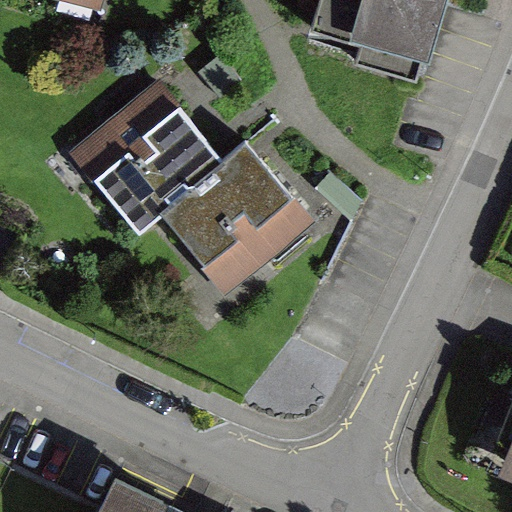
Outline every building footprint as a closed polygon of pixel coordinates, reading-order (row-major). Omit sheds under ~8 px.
[(91,70),(92,62),(106,0),(0,0),(0,25),(38,37),(36,53),(91,70)] [(329,0),(317,42),(365,56),(359,74),(407,88),(412,72),(422,75),(441,12),(449,14),(453,0),(329,0)] [(57,185),(130,273),(215,202),(142,114),(57,185)] [(310,265),(241,184),(150,262),(219,343),(310,265)] [(511,396),(478,483),(511,496),(511,396)] [(143,511),(109,496),(102,511),(143,511)]
